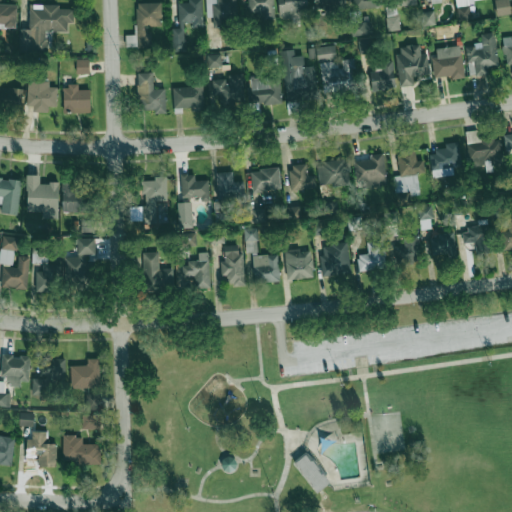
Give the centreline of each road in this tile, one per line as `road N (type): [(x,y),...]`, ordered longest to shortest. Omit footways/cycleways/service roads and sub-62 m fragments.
road 1 (residential): [(0,142),(251,140),(511,100)]
road 2 (residential): [(0,318),(123,325),(298,312),(511,281)]
road 3 (residential): [(112,0),(126,460),(124,479),(98,496)]
